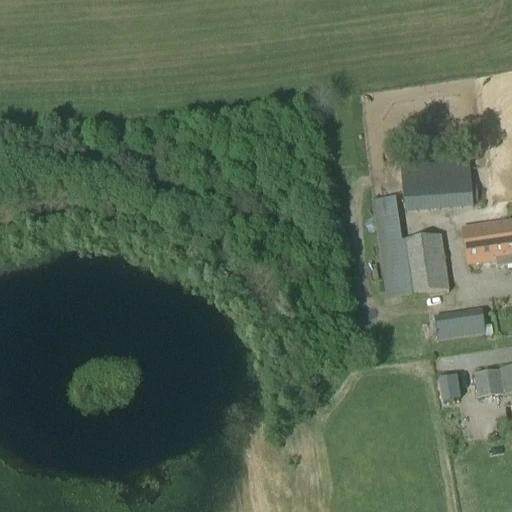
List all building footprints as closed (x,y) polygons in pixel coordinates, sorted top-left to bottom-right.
[(403,216),(473,211),(469,159),(399,164),(403,216)] [(401,243),(394,200),(372,203),(386,302),(448,293),(440,237),(401,243)] [(511,266),(511,223),(462,231),(467,267),(497,263),(498,269),(511,266)] [(483,330),(481,313),(434,320),(437,345),(484,338),(484,340),(492,339),(491,329),(483,330)] [(511,369),(473,375),(476,401),(511,396),(511,369)]
